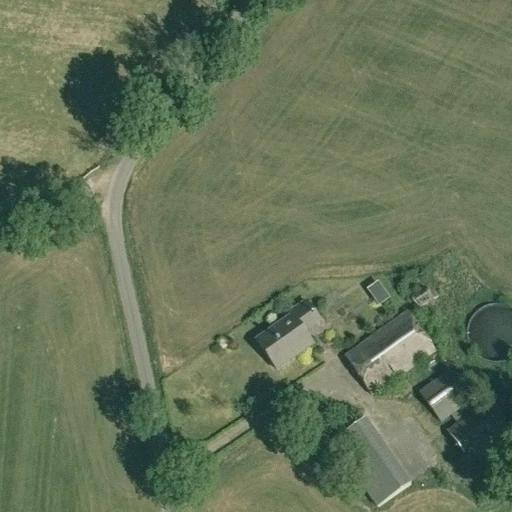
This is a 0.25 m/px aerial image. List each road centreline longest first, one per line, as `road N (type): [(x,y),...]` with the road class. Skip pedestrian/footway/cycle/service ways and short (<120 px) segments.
road 1 (unclassified): [(174,511),(110,179),(121,153),(239,0)]
road 2 (unknown): [(0,228),(39,202),(110,179)]
